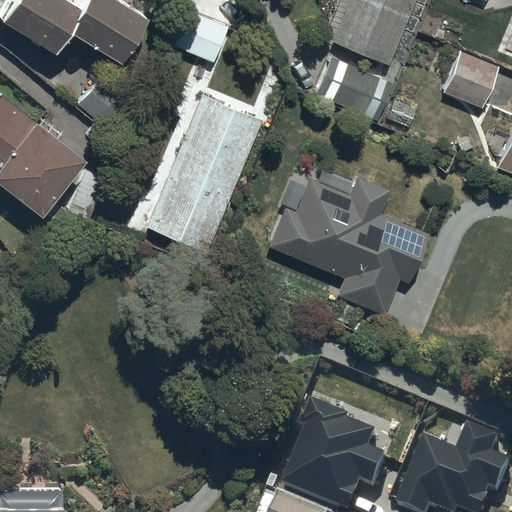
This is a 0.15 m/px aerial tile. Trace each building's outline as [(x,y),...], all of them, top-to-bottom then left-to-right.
[(61,0),(6,0),(0,10),(0,21),(49,53),(63,30),(114,62),(142,17),(114,0),(75,0),(71,6),(61,0)] [(415,0),(344,0),(326,44),(387,69),(415,0)] [(177,9),(162,45),(209,65),(225,29),(177,9)] [(496,67),(457,52),(440,95),(479,110),(496,67)] [(390,84),(331,60),(327,58),(311,97),(374,122),(390,84)] [(259,123),(198,97),(142,229),(204,255),(259,123)] [(31,130),(33,127),(0,102),(0,197),(32,223),(77,167),(31,130)] [(511,121),(492,169),(511,177),(511,121)] [(282,209),(265,249),(339,280),(332,298),(379,318),(395,282),(403,286),(424,237),(375,216),(386,191),(354,178),(346,197),(306,180),(292,214),(282,209)] [(367,386),(319,367),(299,419),(315,426),(317,420),(331,426),(328,435),(341,440),(344,430),(349,432),(367,386)] [(370,511),(494,511),(499,501),(463,487),(459,495),(373,461),(355,506),(370,511)] [(318,511),(262,489),(252,511),(318,511)] [(0,511),(58,511),(58,492),(0,491),(0,511)]
